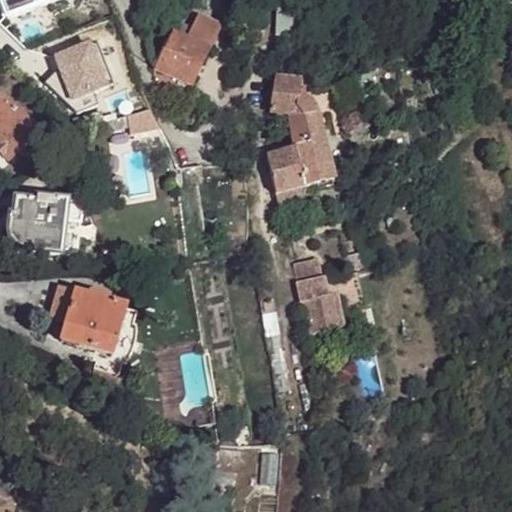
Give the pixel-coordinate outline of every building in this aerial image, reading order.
[(5,16),(6,19),(58,0),(0,0),(0,11),(2,17),(5,16)] [(300,12),(280,12),(279,36),(300,36),(300,12)] [(186,40),(171,33),(153,69),(192,87),(220,28),(197,17),(186,40)] [(153,69),(171,33),(167,27),(145,36),(152,69),(153,69)] [(328,35),(314,33),(311,47),(325,49),(328,35)] [(95,45),(56,62),(60,72),(54,76),(44,85),(76,116),(97,108),(92,95),(112,88),(95,45)] [(60,72),(56,62),(49,65),(54,76),(60,72)] [(304,99),(304,91),(305,83),(277,82),(272,118),(292,121),(296,155),(306,192),(317,190),(336,186),(322,121),(321,115),(320,110),(318,106),(316,104),(313,101),(309,100),(304,99)] [(367,104),(357,84),(323,93),(304,91),(304,99),(309,100),(313,101),(316,104),(318,106),(320,110),(321,115),(322,121),(367,104)] [(37,133),(1,98),(0,99),(0,153),(9,162),(37,133)] [(153,113),(127,120),(129,130),(131,134),(160,126),(153,113)] [(100,115),(73,122),(75,132),(103,124),(100,115)] [(127,120),(104,126),(106,136),(129,130),(127,120)] [(83,135),(71,140),(74,148),(87,144),(83,135)] [(306,192),(296,155),(269,160),(278,198),(306,192)] [(129,165),(128,200),(151,200),(151,165),(129,165)] [(306,192),(278,198),(278,209),(299,204),(301,203),(306,199),(306,192)] [(65,222),(68,203),(37,199),(36,203),(15,200),(13,215),(10,215),(8,233),(10,242),(15,249),(24,252),(61,257),(65,222)] [(83,204),(68,203),(65,222),(81,224),(83,204)] [(78,252),(81,224),(65,222),(61,257),(69,258),(78,252)] [(310,261),(296,264),(300,287),(315,284),(310,261)] [(299,288),(302,308),(307,308),(314,341),(344,335),(338,300),(322,303),(318,284),(315,284),(300,287),(299,288)] [(58,289),(51,319),(66,324),(70,311),(59,308),(64,291),(58,289)] [(64,291),(59,308),(70,311),(74,294),(64,291)] [(74,294),(70,311),(66,324),(61,343),(98,354),(113,359),(127,311),(127,308),(107,303),(88,298),(74,294)] [(137,313),(127,311),(113,359),(109,375),(118,377),(123,365),(125,366),(132,355),(136,341),(136,327),(133,326),(137,313)] [(109,375),(113,359),(98,354),(94,370),(109,375)]
